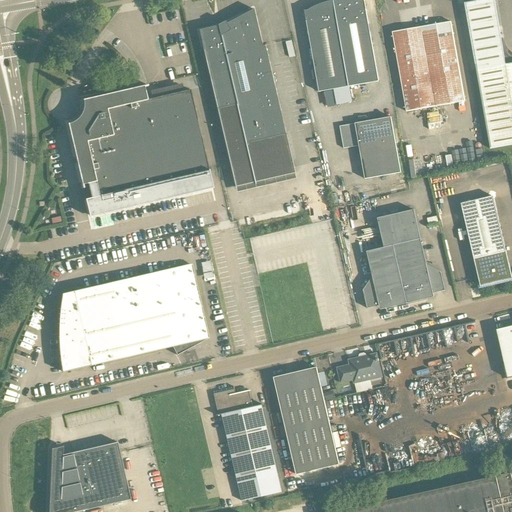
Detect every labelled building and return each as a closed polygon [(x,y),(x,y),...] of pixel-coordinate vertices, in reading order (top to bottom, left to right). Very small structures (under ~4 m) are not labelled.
[(379,82),(366,10),(364,1),(361,1),(355,0),(351,0),(342,0),(341,0),(336,1),(334,1),(334,2),(349,87),(379,82)] [(466,14),(490,149),(511,145),(511,59),(504,54),(494,0),(485,0),(464,4),(466,14)] [(313,8),(309,10),(305,11),(319,92),(349,87),(334,2),(334,1),(330,2),(323,4),(318,6),(313,8)] [(294,173),(286,134),(264,46),(262,46),(253,10),(225,25),(210,28),(208,28),(207,29),(206,30),(205,30),(204,31),(203,32),(202,34),(201,34),(201,35),(201,36),(201,37),(201,38),(200,39),(201,41),(217,110),(235,187),(294,173)] [(406,112),(437,106),(465,101),(451,22),(392,33),(394,42),(406,112)] [(84,189),(83,185),(88,184),(91,199),(85,200),(89,218),(213,189),(190,92),(147,100),(144,88),(147,87),(147,86),(83,101),(83,103),(83,105),(83,107),(83,108),(83,110),(82,110),(82,113),(81,112),(80,112),(79,113),(78,113),(78,114),(77,114),(77,115),(77,116),(77,117),(77,118),(78,118),(78,119),(77,120),(75,121),(74,122),(73,123),(70,124),(69,124),(68,125),(82,189),(84,189)] [(365,179),(401,173),(391,117),(340,127),(344,149),(359,146),(365,179)] [(494,197),(462,204),(479,279),(481,278),(482,284),(510,277),(508,272),(511,271),(494,197)] [(414,210),(400,214),(420,301),(434,298),(433,294),(445,291),(441,273),(426,264),(414,210)] [(380,310),(420,301),(400,214),(378,219),(384,248),(367,252),(373,277),(363,291),(367,309),(379,306),(380,310)] [(172,347),(177,356),(189,349),(186,344),(207,339),(190,266),(63,295),(61,306),(60,313),(60,320),(59,327),(59,334),(59,341),(60,348),(60,355),(61,362),(63,373),(172,347)] [(511,378),(511,326),(497,330),(508,379),(511,378)] [(365,353),(376,350),(375,344),(363,347),(365,353)] [(365,357),(365,358),(361,359),(360,358),(349,361),(350,366),(337,369),(341,384),(353,381),(354,384),(382,377),(377,354),(365,357)] [(297,475),(340,465),(317,368),(274,378),(297,475)] [(214,395),(219,415),(217,416),(221,415),(238,484),(278,475),(264,416),(261,406),(263,406),(262,405),(253,407),(249,392),(250,391),(236,394),(234,387),(234,388),(234,390),(214,395)] [(325,393),(326,400),(335,398),(334,391),(325,393)] [(274,437),(268,413),(265,414),(271,438),(274,437)] [(117,443),(63,456),(63,447),(51,450),(51,458),(48,511),(79,511),(85,511),(130,500),(117,443)] [(337,511),(511,511),(511,479),(511,473),(337,511)]
